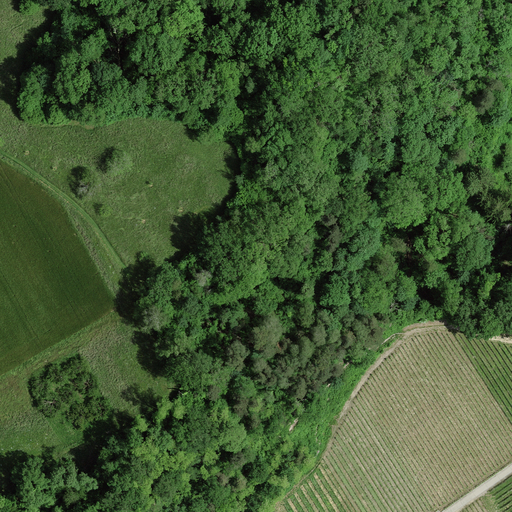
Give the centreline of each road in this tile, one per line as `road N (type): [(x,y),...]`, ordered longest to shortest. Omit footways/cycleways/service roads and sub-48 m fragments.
road 1 (track): [(122,269),(164,362),(160,398),(0,483)]
road 2 (track): [(122,269),(70,202),(0,155)]
